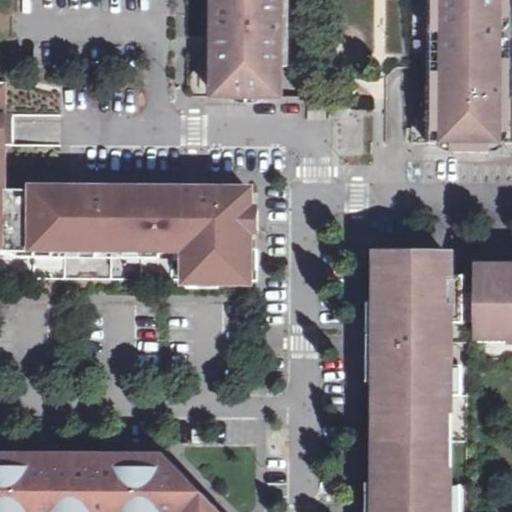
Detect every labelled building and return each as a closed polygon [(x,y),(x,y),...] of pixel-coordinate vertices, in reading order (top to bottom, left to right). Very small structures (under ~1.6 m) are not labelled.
[(215,67),(215,97),(287,98),(287,0),(211,0),(212,67),(215,67)] [(454,154),(489,154),(489,145),(503,145),(503,99),(503,0),(430,0),(431,23),(440,23),(442,25),(441,83),(440,85),(430,85),(430,144),(454,145),(454,154)] [(7,191),(7,85),(0,84),(0,279),(189,281),(189,282),(251,283),(251,193),(7,191)] [(511,99),(503,99),(503,145),(511,145),(511,99)] [(414,262),(379,262),(380,304),(370,303),(370,331),(380,331),(380,356),(369,356),(369,384),(380,384),(379,484),(369,484),(368,511),(450,511),(451,467),(441,467),(441,409),(451,409),(451,309),(465,309),(482,309),(482,332),(510,332),(510,342),(511,341),(511,272),(482,272),(482,262),(452,261),(432,261),(432,255),(413,255),(414,262)] [(0,511),(187,511),(205,495),(176,466),(153,466),(153,456),(123,455),(123,458),(88,458),(66,458),(2,457),(0,457),(0,511)] [(207,498),(205,495),(187,511),(221,511),(215,505),(207,498)]
